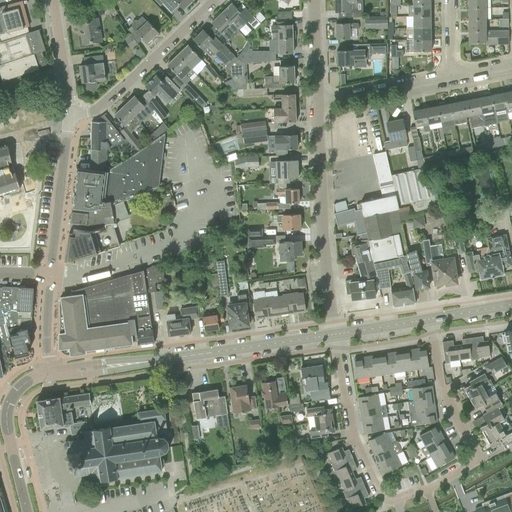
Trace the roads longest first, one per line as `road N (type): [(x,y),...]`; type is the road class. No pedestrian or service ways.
road 1 (residential): [(431,319),(440,379),(474,456),(402,497),(379,491),(353,435),(332,335)]
road 2 (residential): [(332,335),(316,102)]
road 3 (tertiary): [(133,364),(332,335)]
road 4 (residential): [(69,114),(94,112),(216,0)]
road 5 (residential): [(51,274),(69,114)]
road 6 (tertiary): [(28,511),(6,412),(21,385),(46,374)]
road 7 (residential): [(316,102),(450,76)]
